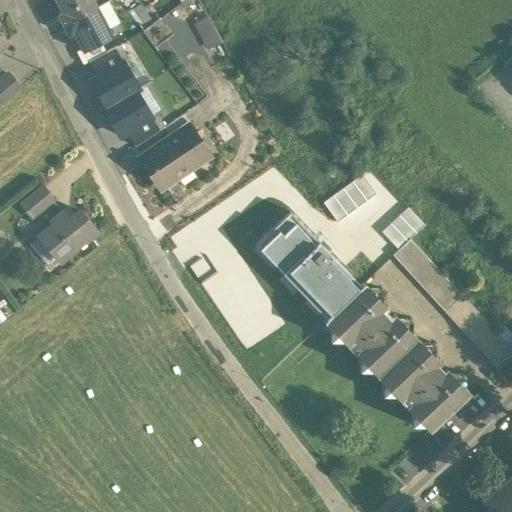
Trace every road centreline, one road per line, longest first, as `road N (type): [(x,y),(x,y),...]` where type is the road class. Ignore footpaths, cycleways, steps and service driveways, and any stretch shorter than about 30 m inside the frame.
road 1 (residential): [(9,0),(141,241),(341,511)]
road 2 (residential): [(511,404),(399,511)]
